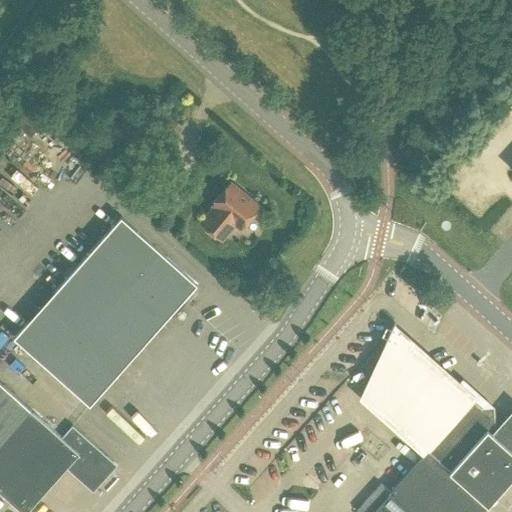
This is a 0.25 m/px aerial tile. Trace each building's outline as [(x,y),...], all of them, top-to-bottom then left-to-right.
[(162,156),(185,126),(157,104),(134,135),(162,156)] [(29,106),(15,123),(31,138),(45,120),(29,106)] [(26,170),(19,176),(30,189),(37,183),(26,170)] [(52,181),(46,188),(59,200),(65,193),(52,181)] [(240,230),(260,207),(230,182),(211,205),(213,206),(200,222),(221,240),(234,225),(240,230)] [(162,201),(175,210),(187,195),(174,185),(162,201)] [(89,404),(197,283),(121,216),(13,337),(89,404)] [(358,511),(359,511),(478,511),(488,500),(511,471),(511,438),(495,424),(494,401),(479,388),(424,341),(394,315),(359,390),(368,398),(428,451),(391,492),(381,484),(358,511)] [(38,416),(29,409),(0,381),(0,492),(22,511),(25,511),(65,467),(92,491),(117,465),(72,425),(61,437),(57,433),(38,416)] [(511,402),(495,424),(511,438),(511,402)]
